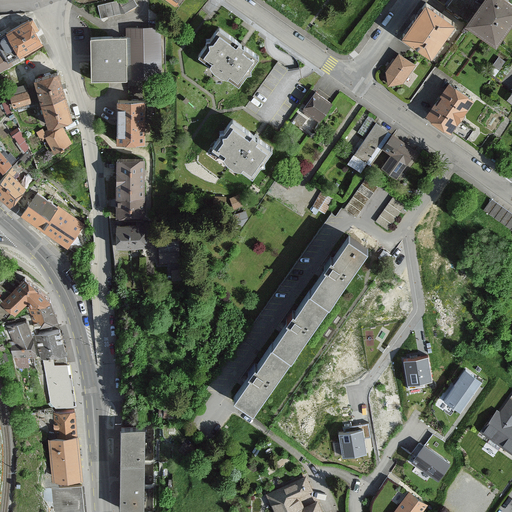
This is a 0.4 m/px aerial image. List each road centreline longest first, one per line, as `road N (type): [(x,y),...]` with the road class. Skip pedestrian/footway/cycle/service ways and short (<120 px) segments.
road 1 (residential): [(94,432),(105,366),(99,207),(88,133),(60,43),(60,1)]
road 2 (residential): [(221,398),(344,219),(389,242),(405,221)]
road 3 (secondary): [(22,238),(66,299),(94,432)]
road 4 (residential): [(365,388),(418,309),(405,221)]
road 5 (residential): [(239,0),(351,77)]
road 6 (residential): [(351,77),(455,151)]
